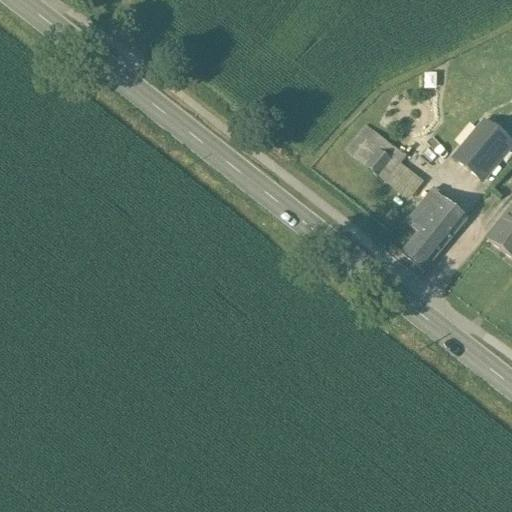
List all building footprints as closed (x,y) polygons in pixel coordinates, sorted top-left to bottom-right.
[(511,145),(484,123),(454,160),(482,183),(511,146),(511,145)] [(397,163),(368,140),(354,158),(383,181),(397,163)] [(431,194),(407,224),(420,235),(444,205),(431,194)] [(420,235),(402,257),(423,273),(465,222),(444,205),(420,235)] [(511,210),(486,244),(511,264),(511,210)]
